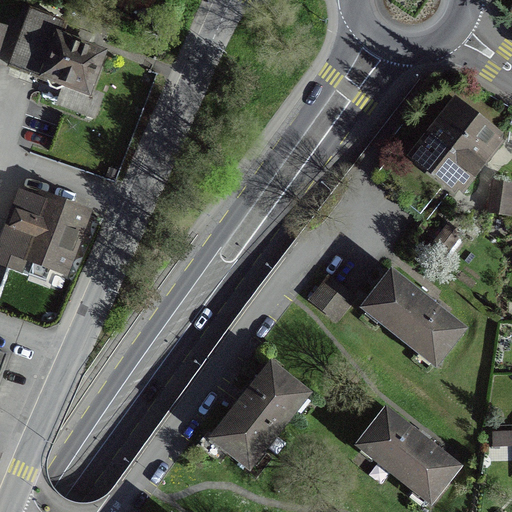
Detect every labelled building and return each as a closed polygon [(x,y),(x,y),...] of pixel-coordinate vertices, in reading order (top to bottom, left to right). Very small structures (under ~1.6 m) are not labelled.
[(13,73),(46,84),(66,92),(59,110),(97,124),(106,101),(98,98),(113,55),(68,39),(72,28),(34,14),(13,73)] [(508,138),(459,99),(414,157),(446,180),(463,195),(508,138)] [(421,213),(446,180),(414,157),(399,146),(375,179),(421,213)] [(511,188),(495,187),(493,219),(511,219),(511,188)] [(93,219),(24,196),(2,258),(72,282),(93,219)] [(460,234),(437,218),(417,246),(440,262),(460,234)] [(474,336),(400,275),(369,313),(443,373),(474,336)] [(338,326),(356,304),(332,283),(313,305),(338,326)] [(310,392),(271,362),(211,439),(249,469),(310,392)] [(459,466),(385,408),(355,445),(430,505),(459,466)]
